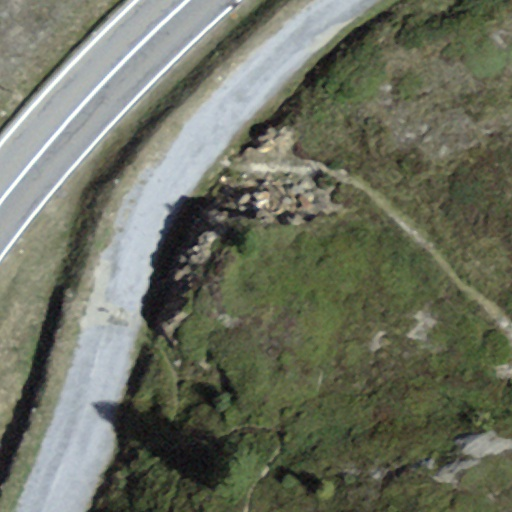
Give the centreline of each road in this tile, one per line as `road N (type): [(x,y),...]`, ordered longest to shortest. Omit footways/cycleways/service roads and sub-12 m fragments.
road 1 (unclassified): [(371,0),(304,42),(191,145),(137,244),(37,511)]
road 2 (primary): [(192,0),(68,119),(0,203)]
